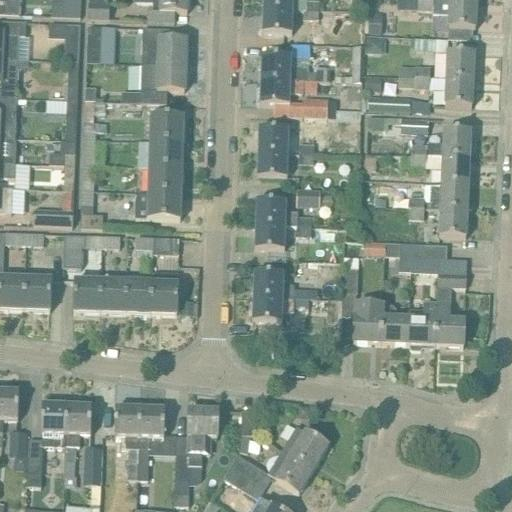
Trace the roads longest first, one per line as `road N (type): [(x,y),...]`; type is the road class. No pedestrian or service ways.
road 1 (residential): [(213,379),(224,0)]
road 2 (residential): [(499,430),(511,200)]
road 3 (residential): [(213,379),(0,352)]
road 4 (residential): [(392,404),(213,379)]
